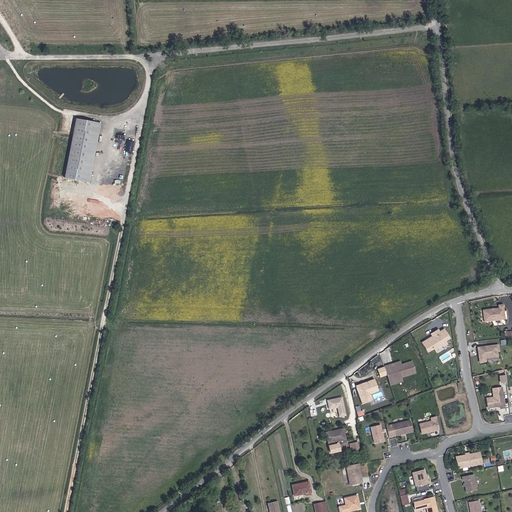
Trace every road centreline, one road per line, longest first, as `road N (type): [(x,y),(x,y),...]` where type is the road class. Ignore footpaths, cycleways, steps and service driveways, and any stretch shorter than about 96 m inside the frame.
road 1 (track): [(0,58),(157,55),(439,23)]
road 2 (unclassified): [(164,511),(389,339),(449,304)]
road 3 (unclassified): [(437,0),(455,157),(499,289)]
road 4 (residential): [(449,304),(479,432)]
